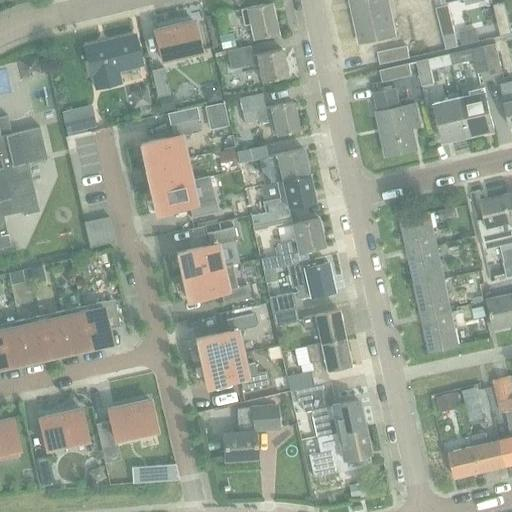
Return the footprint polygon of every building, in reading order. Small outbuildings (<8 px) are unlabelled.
[(393,35),(385,0),(353,0),(362,42),(393,35)] [(253,39),(278,33),(271,2),(240,9),(244,25),(250,24),(253,39)] [(501,36),(511,33),(511,31),(505,2),(493,5),(501,36)] [(443,34),(446,49),(458,46),(454,31),(452,21),(448,5),(437,8),(440,23),(443,34)] [(229,30),(225,13),(214,15),(218,33),(229,30)] [(200,49),(193,21),(154,30),(161,59),(201,50),(200,49)] [(91,76),(93,76),(96,89),(121,83),(118,70),(142,64),(135,34),(84,47),(91,76)] [(483,46),(489,68),(490,73),(502,70),(496,43),(483,46)] [(282,49),(252,55),(250,46),(227,51),(231,69),(258,63),(262,82),(288,76),(282,49)] [(378,52),(380,64),(410,57),(407,46),(378,52)] [(483,46),(450,54),(452,62),(476,57),(479,70),(489,68),(483,46)] [(429,59),(417,62),(422,86),(434,83),(429,59)] [(412,75),(409,64),(380,70),(383,82),(412,75)] [(170,93),(164,67),(152,70),(158,96),(170,93)] [(511,126),(511,81),(501,85),(505,103),(510,127),(511,126)] [(219,84),(204,87),(207,103),(222,100),(219,84)] [(146,87),(130,90),(134,106),(150,102),(146,87)] [(460,97),(469,136),(495,130),(489,106),(484,88),(470,92),(470,95),(460,97)] [(375,93),(379,112),(377,112),(387,155),(416,149),(412,128),(421,126),(416,104),(399,108),(395,89),(375,93)] [(170,93),(158,96),(162,112),(173,109),(170,93)] [(293,102),(265,108),(262,94),(240,99),(245,123),(258,120),(258,124),(273,121),(276,135),(299,130),(293,102)] [(444,142),(469,136),(460,97),(435,103),(439,118),(438,118),(444,142)] [(224,102),(205,106),(210,128),(228,125),(224,102)] [(67,133),(95,126),(90,107),(62,113),(67,133)] [(0,116),(0,248),(10,246),(4,216),(22,211),(23,215),(39,211),(35,192),(28,162),(47,158),(40,127),(12,133),(7,115),(0,116)] [(145,167),(186,158),(181,135),(200,131),(197,118),(170,125),(170,126),(171,125),(174,136),(140,144),(145,167)] [(224,141),(226,152),(272,144),(270,133),(224,141)] [(237,152),(239,163),(268,156),(266,145),(237,152)] [(282,181),(309,175),(303,148),(272,155),(275,166),(279,165),(282,181)] [(78,161),(84,188),(105,183),(99,156),(78,161)] [(150,190),(191,181),(186,158),(145,167),(150,190)] [(315,202),(309,175),(282,181),(286,196),(265,201),(267,212),(251,216),(253,226),(292,218),(290,208),(315,202)] [(196,203),(191,181),(150,190),(155,213),(189,205),(191,216),(190,216),(191,217),(218,211),(215,199),(196,203)] [(499,225),(511,222),(511,221),(506,194),(481,200),(488,232),(500,230),(499,225)] [(400,219),(408,252),(438,246),(430,212),(400,219)] [(84,222),(87,235),(112,229),(109,217),(84,222)] [(263,270),(287,265),(286,264),(292,263),(289,253),(324,246),(318,218),(292,224),(295,240),(277,244),(279,255),(261,259),(263,270)] [(155,237),(175,236),(174,219),(155,219),(155,237)] [(182,276),(232,265),(232,264),(222,266),(217,244),(237,240),(234,227),(207,233),(207,234),(208,234),(210,245),(177,253),(182,276)] [(115,242),(112,229),(87,235),(90,247),(115,242)] [(501,242),(491,244),(495,262),(505,259),(501,242)] [(445,279),(438,246),(408,252),(415,285),(445,279)] [(461,260),(462,278),(471,278),(471,266),(482,266),(482,259),(461,260)] [(286,264),(287,265),(292,288),(296,287),(298,299),(334,291),(328,262),(305,267),(303,261),(292,264),(292,263),(286,264)] [(232,265),(182,276),(187,299),(221,292),(223,303),(222,303),(222,304),(250,298),(247,285),(238,287),(232,265)] [(415,285),(422,318),(452,312),(445,279),(415,285)] [(269,298),(272,313),(296,307),(293,293),(269,298)] [(511,324),(511,293),(488,299),(495,329),(511,324)] [(114,299),(81,307),(89,346),(111,341),(108,328),(119,326),(119,327),(120,327),(114,299)] [(89,346),(81,307),(60,311),(69,350),(89,346)] [(296,307),(272,313),(275,326),(299,321),(296,307)] [(321,343),(344,338),(338,310),(302,318),(305,330),(317,327),(321,343)] [(60,311),(40,316),(48,355),(69,350),(60,311)] [(452,312),(422,318),(429,352),(459,345),(452,312)] [(201,362),(242,353),(237,330),(256,326),(253,314),(226,320),(226,321),(227,321),(229,332),(196,339),(201,362)] [(48,355),(40,316),(19,320),(28,359),(48,355)] [(19,320),(0,324),(0,330),(7,364),(28,359),(19,320)] [(344,338),(321,343),(306,346),(311,372),(287,377),(290,391),(295,390),(318,385),(325,383),(323,372),(350,366),(344,338)] [(242,353),(201,362),(207,385),(240,378),(242,389),(241,389),(242,390),(269,384),(266,372),(247,376),(242,353)] [(511,435),(511,436),(500,440),(506,465),(511,463),(511,381),(511,376),(494,380),(502,412),(506,411),(511,435)] [(295,390),(298,403),(302,402),(304,412),(311,411),(317,437),(364,427),(358,400),(323,407),(318,385),(295,390)] [(476,387),(463,390),(468,410),(481,407),(476,387)] [(457,393),(438,397),(441,409),(460,405),(457,393)] [(105,463),(121,459),(116,438),(156,429),(156,428),(155,428),(149,400),(108,409),(111,420),(96,424),(105,463)] [(254,431),(254,430),(278,428),(276,406),(252,408),(252,407),(237,408),(238,432),(223,433),(224,460),(243,458),(245,460),(252,460),(253,458),(256,457),(255,431),(254,431)] [(39,418),(46,448),(87,438),(87,437),(80,409),(39,418)] [(0,420),(0,451),(18,448),(18,447),(11,418),(0,420)] [(364,427),(317,437),(320,452),(309,455),(313,477),(337,472),(335,461),(370,454),(364,427)] [(475,446),(481,471),(506,465),(500,440),(489,442),(486,432),(472,436),(475,446)] [(455,477),(481,471),(475,446),(449,452),(455,477)] [(54,482),(48,455),(36,458),(42,485),(54,482)] [(177,475),(175,464),(131,467),(133,483),(166,481),(178,480),(177,475)]
